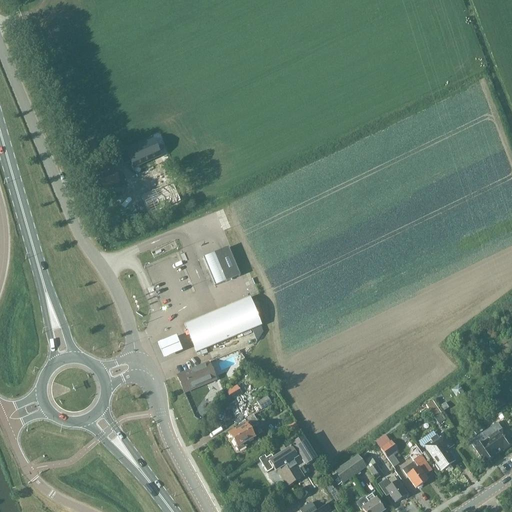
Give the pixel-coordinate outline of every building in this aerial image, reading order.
[(125,150),(119,153),(124,165),(130,162),(133,169),(161,157),(152,138),(125,150)] [(105,189),(119,183),(119,181),(123,179),(120,172),(116,174),(114,171),(100,177),(105,189)] [(142,215),(136,218),(140,226),(146,223),(142,215)] [(228,248),(213,254),(214,254),(217,262),(225,282),(240,276),(228,248)] [(224,344),(223,342),(249,331),(261,326),(249,298),(184,325),(196,353),(215,345),(216,348),(224,344)] [(261,326),(249,331),(251,334),(253,333),(256,341),(256,342),(263,332),(262,330),(261,326)] [(184,394),(204,385),(216,380),(209,363),(202,366),(177,376),(184,394)] [(230,399),(241,393),(237,386),(226,392),(230,399)] [(485,388),(479,392),(493,413),(506,405),(497,392),(495,389),(489,393),(485,388)] [(261,410),(271,404),(267,397),(257,403),(261,410)] [(432,402),(425,406),(434,418),(438,425),(445,421),(432,402)] [(440,407),(443,412),(448,408),(445,403),(440,407)] [(250,430),(258,425),(253,416),(247,419),(249,423),(246,424),(245,423),(227,433),(238,452),(247,447),(245,445),(255,439),(250,430)] [(478,420),(473,423),(481,434),(492,450),(491,450),(493,454),(495,454),(497,453),(502,450),(503,451),(511,444),(511,441),(508,436),(506,438),(496,423),(486,431),(478,420)] [(294,423),(286,428),(291,436),(299,431),(294,423)] [(492,456),(495,454),(493,454),(491,450),(492,450),(481,434),(469,442),(484,464),(493,458),(492,456)] [(426,436),(418,442),(422,449),(424,447),(437,465),(435,466),(438,471),(440,470),(441,471),(453,463),(444,449),(450,444),(443,435),(437,439),(436,437),(429,442),(426,436)] [(385,436),(375,443),(386,459),(392,455),(397,451),(390,442),(389,442),(385,436)] [(264,455),(258,459),(267,473),(273,469),(275,473),(277,471),(287,487),(303,478),(298,470),(316,460),(303,439),(294,445),(296,448),(292,451),(290,448),(289,449),(285,441),(277,446),(282,455),(274,460),(271,455),(266,458),(264,455)] [(427,461),(430,459),(425,451),(422,454),(427,461)] [(342,485),(365,469),(362,463),(357,456),(331,474),(333,478),(332,478),(338,486),(341,484),(342,485)] [(414,463),(403,470),(407,476),(416,489),(427,482),(424,476),(432,471),(421,456),(413,461),(414,463)] [(368,469),(376,481),(383,476),(370,458),(362,463),(365,469),(368,469)] [(386,480),(377,486),(385,498),(389,495),(395,504),(407,496),(397,483),(393,478),(389,480),(387,482),(386,480)] [(330,481),(324,484),(335,503),(341,499),(330,481)] [(365,498),(356,504),(360,511),(363,509),(364,511),(382,511),(384,511),(377,499),(375,501),(371,495),(366,499),(365,498)] [(317,511),(311,503),(299,510),(300,511),(317,511)]
